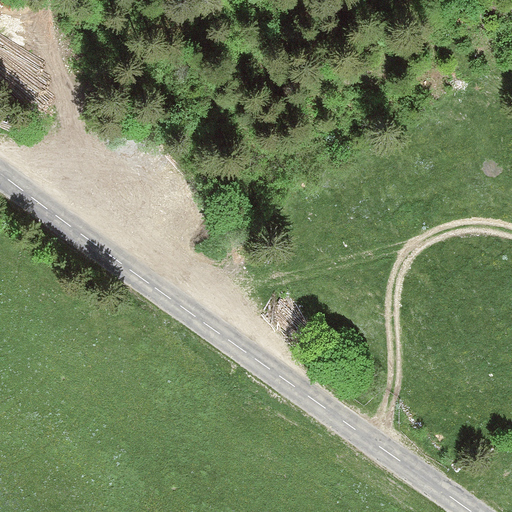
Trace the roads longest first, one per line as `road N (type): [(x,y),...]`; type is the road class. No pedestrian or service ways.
road 1 (tertiary): [(0,171),(482,511)]
road 2 (track): [(233,336),(196,237),(82,112),(59,31),(59,0)]
